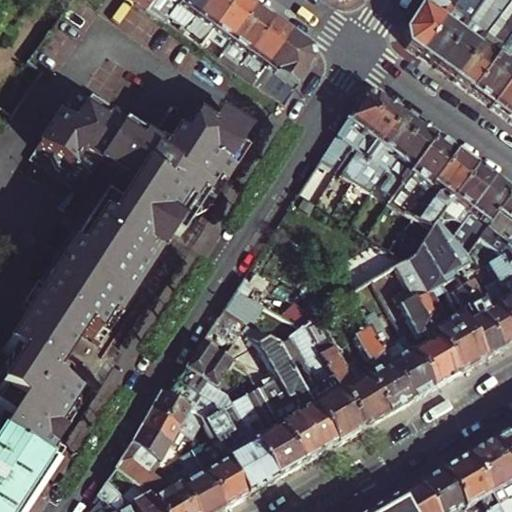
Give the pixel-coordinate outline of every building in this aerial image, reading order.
[(154,0),(130,0),(146,12),(154,0)] [(182,0),(154,0),(146,12),(165,25),(169,19),(182,0)] [(208,0),(182,0),(169,19),(186,32),(208,0)] [(204,44),(234,0),(208,0),(186,32),(204,44)] [(221,57),(254,11),(239,0),(234,0),(204,44),(221,57)] [(440,0),(424,0),(403,33),(407,48),(419,57),(453,9),(460,0),(442,0),(442,1),(440,0)] [(419,57),(436,69),(470,21),(481,7),(485,0),(469,0),(460,14),(453,9),(419,57)] [(470,21),(436,69),(453,81),(487,34),(497,19),(509,2),(510,0),(495,0),(487,12),(476,26),(470,21)] [(453,81),(470,93),(497,56),(511,35),(511,0),(510,0),(509,2),(511,4),(511,11),(504,24),(493,38),(487,34),(453,81)] [(495,0),(485,0),(481,7),(487,12),(495,0)] [(511,11),(511,4),(509,2),(497,19),(504,24),(511,11)] [(272,23),(254,11),(221,57),(239,69),(241,66),(272,23)] [(259,77),(289,36),(272,23),(241,66),(259,77)] [(511,35),(497,56),(505,63),(511,53),(511,35)] [(309,51),(289,36),(259,77),(252,86),(284,108),(311,65),(309,51)] [(490,108),(511,78),(511,53),(505,63),(497,56),(470,93),(490,108)] [(235,74),(252,86),(259,77),(241,66),(239,69),(235,74)] [(511,78),(490,108),(511,123),(511,121),(511,78)] [(58,366),(55,368),(49,364),(71,330),(97,347),(170,232),(178,237),(204,197),(211,202),(242,152),(236,147),(244,134),(214,114),(205,128),(191,120),(178,139),(169,133),(160,147),(139,134),(135,140),(116,127),(121,120),(71,89),(33,147),(84,179),(92,166),(123,188),(110,209),(97,201),(1,351),(16,361),(0,386),(0,422),(5,425),(0,432),(0,452),(35,475),(67,425),(60,421),(74,400),(56,388),(62,379),(68,383),(72,376),(72,373),(71,370),(69,367),(66,365),(62,365),(58,366)] [(360,137),(383,104),(375,98),(359,101),(318,164),(331,171),(347,148),(351,152),(361,138),(360,137)] [(352,185),(400,116),(383,104),(360,137),(361,138),(351,152),(356,155),(340,177),(352,185)] [(417,129),(400,116),(352,185),(363,192),(379,171),(384,175),(417,129)] [(434,141),(417,129),(384,175),(388,178),(374,199),(386,206),(434,141)] [(454,156),(434,141),(386,206),(408,219),(411,214),(402,208),(419,186),(428,192),(431,188),(454,156)] [(475,171),(454,156),(431,188),(441,195),(435,199),(417,225),(429,233),(436,224),(475,171)] [(369,195),(384,175),(379,171),(363,192),(369,195)] [(475,171),(436,224),(444,234),(458,215),(459,208),(469,216),(493,184),(475,171)] [(509,196),(493,184),(469,216),(478,223),(474,225),(456,249),(464,258),(476,241),(484,230),(509,196)] [(511,237),(511,197),(509,196),(484,230),(494,238),(486,248),(498,257),(504,248),(511,237)] [(469,266),(464,258),(456,249),(450,242),(444,234),(436,224),(429,233),(409,261),(392,271),(403,291),(454,379),(483,363),(455,314),(454,313),(444,318),(433,301),(428,303),(425,298),(430,295),(456,280),(453,275),(469,266)] [(494,238),(484,230),(476,241),(486,248),(494,238)] [(271,239),(260,255),(279,267),(287,271),(297,256),(271,239)] [(504,248),(498,257),(499,260),(503,258),(511,253),(504,248)] [(511,342),(511,281),(503,265),(499,260),(486,268),(495,284),(483,291),(492,308),(511,342)] [(511,281),(511,261),(507,265),(506,264),(503,265),(511,281)] [(250,271),(234,296),(254,308),(271,283),(250,271)] [(325,273),(277,321),(297,334),(313,322),(323,314),(333,305),(354,292),(325,273)] [(498,354),(511,346),(511,342),(492,308),(485,312),(480,303),(480,299),(468,277),(457,284),(498,354)] [(483,363),(498,354),(457,284),(447,290),(460,311),(455,314),(483,363)] [(407,353),(430,393),(454,379),(403,291),(389,299),(413,339),(416,340),(420,337),(423,343),(407,353)] [(254,308),(234,296),(233,295),(220,315),(247,333),(248,333),(262,313),(254,308)] [(406,407),(430,393),(407,353),(399,340),(388,346),(370,316),(365,318),(362,312),(352,317),(355,319),(363,333),(406,407)] [(199,347),(225,364),(243,339),(247,333),(220,315),(199,347)] [(351,386),(313,322),(297,334),(357,435),(384,420),(361,380),(351,386)] [(252,345),(256,352),(263,343),(248,333),(247,333),(243,339),(252,345)] [(384,420),(406,407),(363,333),(350,340),(362,361),(353,366),(361,380),(384,420)] [(332,450),(357,435),(297,334),(289,341),(287,342),(286,344),(286,347),(287,349),(310,389),(300,395),(332,450)] [(273,383),(255,394),(298,469),(332,450),(300,395),(274,351),(263,343),(256,352),(273,383)] [(183,371),(204,386),(224,400),(229,407),(272,484),(298,469),(255,394),(254,392),(241,399),(238,393),(233,396),(219,386),(231,368),(225,364),(199,347),(183,371)] [(207,433),(212,443),(244,500),(272,484),(229,407),(215,415),(213,410),(196,398),(204,386),(183,371),(165,399),(188,413),(198,418),(207,433)] [(224,400),(204,386),(196,398),(213,410),(215,415),(229,407),(224,400)] [(148,412),(178,430),(188,413),(165,399),(157,395),(148,412)] [(173,440),(178,430),(148,412),(138,428),(168,448),(176,453),(184,448),(173,440)] [(168,448),(138,428),(128,447),(156,467),(157,467),(168,448)] [(511,432),(490,445),(511,482),(511,432)] [(194,440),(205,446),(212,443),(207,433),(194,440)] [(223,511),(244,500),(212,443),(205,446),(195,452),(197,457),(190,461),(218,511),(223,511)] [(511,511),(511,482),(490,445),(465,460),(494,511),(511,511)] [(153,470),(156,467),(128,447),(112,473),(144,496),(153,483),(149,478),(153,470)] [(0,511),(20,511),(42,479),(35,475),(0,452),(0,511)] [(197,457),(195,452),(187,457),(190,461),(197,457)] [(189,511),(218,511),(190,461),(187,457),(184,459),(180,461),(187,473),(171,481),(176,488),(189,511)] [(439,475),(460,511),(494,511),(465,460),(439,475)] [(460,511),(439,475),(417,488),(431,511),(460,511)] [(131,511),(129,508),(105,483),(97,495),(106,506),(109,511),(131,511)] [(166,494),(153,483),(144,496),(147,498),(154,511),(189,511),(176,488),(166,494)] [(431,511),(417,488),(396,500),(402,511),(431,511)] [(86,511),(109,511),(106,506),(97,495),(86,511)] [(154,511),(147,498),(129,508),(131,511),(154,511)] [(402,511),(396,500),(374,511),(402,511)]
